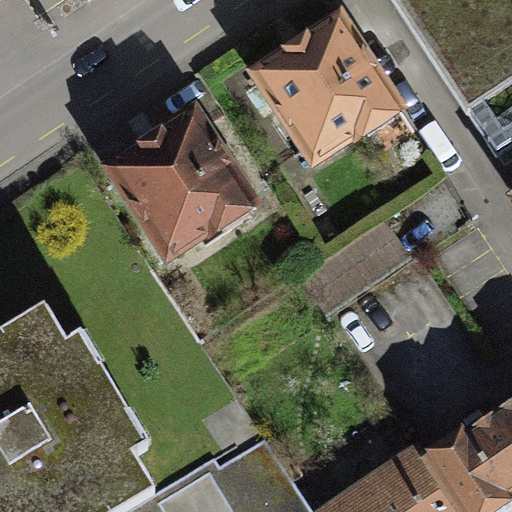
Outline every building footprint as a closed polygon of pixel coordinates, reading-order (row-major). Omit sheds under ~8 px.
[(511,0),(396,0),(502,160),(511,153),(511,0)] [(337,36),(261,88),(335,194),(411,141),(337,36)] [(218,120),(121,183),(189,287),(286,224),(218,120)] [(69,350),(45,310),(0,337),(0,511),(129,511),(158,495),(136,458),(149,450),(83,342),(69,350)] [(511,511),(511,400),(450,444),(497,511),(511,511)] [(497,511),(450,444),(352,511),(497,511)]
